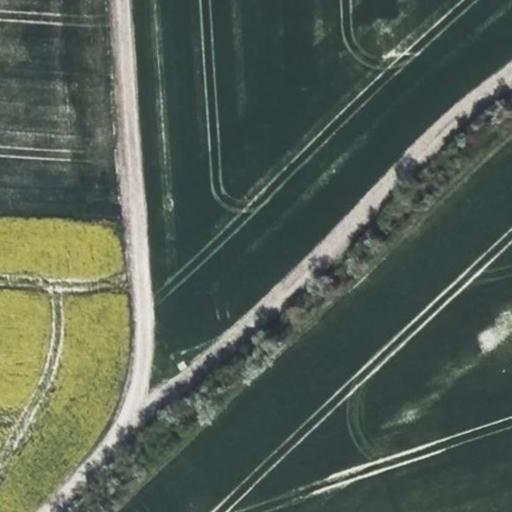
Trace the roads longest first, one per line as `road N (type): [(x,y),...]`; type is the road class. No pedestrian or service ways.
road 1 (track): [(36,511),(125,409),(140,286),(121,0)]
road 2 (track): [(511,55),(435,113),(225,340),(125,409)]
